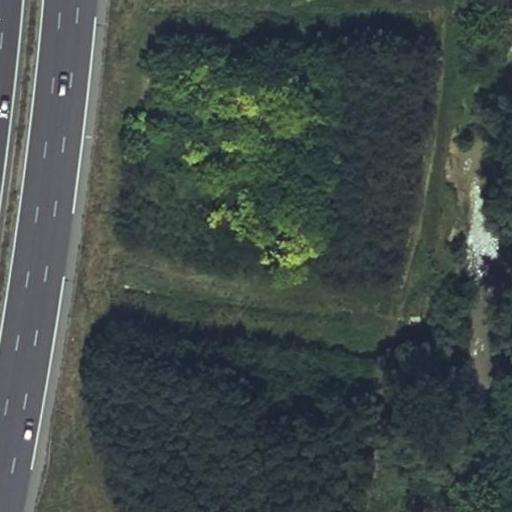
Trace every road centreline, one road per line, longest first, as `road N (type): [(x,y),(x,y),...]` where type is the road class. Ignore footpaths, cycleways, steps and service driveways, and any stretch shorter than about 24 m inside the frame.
road 1 (track): [(358,511),(423,180),(443,0)]
road 2 (motorway): [(0,480),(38,268),(69,0)]
